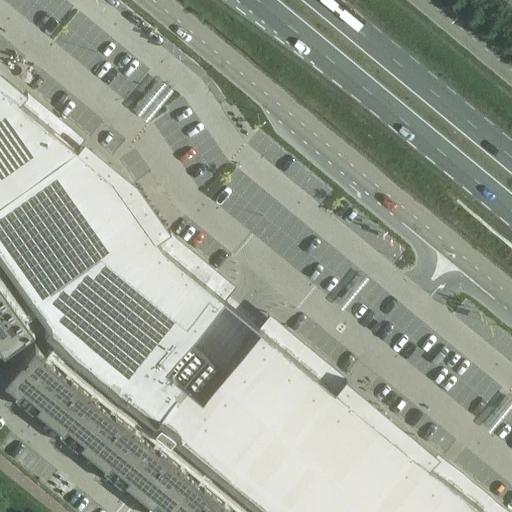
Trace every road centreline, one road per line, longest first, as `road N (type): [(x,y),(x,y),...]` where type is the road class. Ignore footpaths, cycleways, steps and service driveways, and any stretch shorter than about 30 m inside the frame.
road 1 (tertiary): [(146,0),(511,299)]
road 2 (unknown): [(282,511),(16,282),(0,256)]
road 3 (primary): [(253,0),(511,215)]
road 4 (primary): [(511,159),(319,0)]
road 5 (tertiary): [(511,76),(419,0)]
